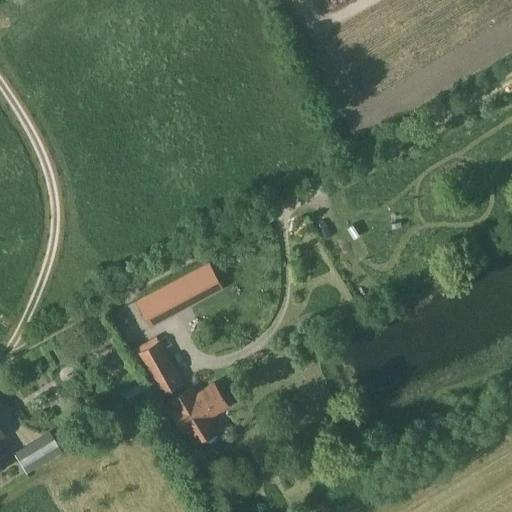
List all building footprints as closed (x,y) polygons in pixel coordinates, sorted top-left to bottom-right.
[(207,291),(203,284),(215,278),(208,263),(162,288),(173,309),(207,291)] [(121,303),(110,309),(123,332),(134,326),(121,303)] [(142,366),(158,393),(181,380),(166,352),(142,366)] [(194,394),(190,388),(179,395),(191,413),(181,419),(193,439),(213,427),(208,418),(227,406),(212,382),(194,394)] [(7,447),(19,470),(55,451),(43,428),(7,447)] [(0,468),(14,460),(0,437),(0,436),(2,435),(0,430),(0,468)]
